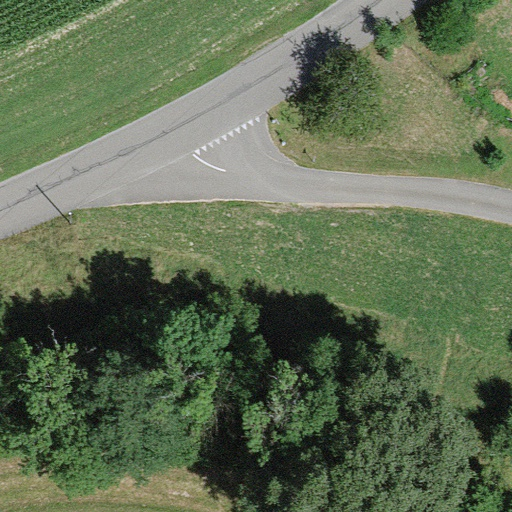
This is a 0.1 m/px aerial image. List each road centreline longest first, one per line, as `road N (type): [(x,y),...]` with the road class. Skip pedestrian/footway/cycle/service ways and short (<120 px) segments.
road 1 (unclassified): [(511,209),(463,195),(229,168),(176,127)]
road 2 (unclassified): [(176,127),(369,0)]
road 3 (unclassified): [(0,207),(176,127)]
